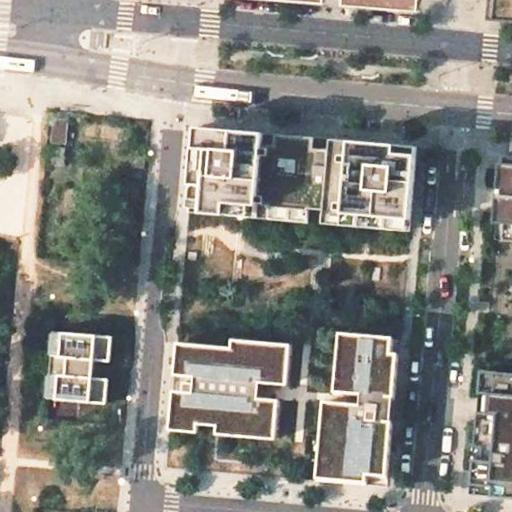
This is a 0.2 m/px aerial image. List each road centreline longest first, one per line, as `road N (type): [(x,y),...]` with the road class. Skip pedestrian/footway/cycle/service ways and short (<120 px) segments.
road 1 (residential): [(140,503),(183,21)]
road 2 (residential): [(423,511),(456,149)]
road 3 (tertiary): [(511,49),(183,21)]
